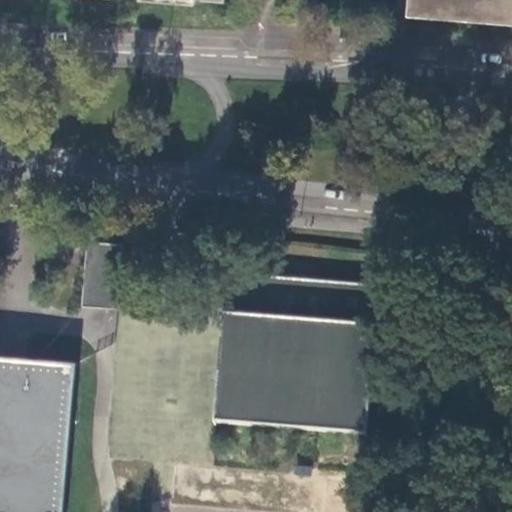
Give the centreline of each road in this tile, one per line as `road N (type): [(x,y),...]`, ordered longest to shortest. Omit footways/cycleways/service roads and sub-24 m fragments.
road 1 (secondary): [(155,168),(292,193),(511,215)]
road 2 (secondary): [(511,91),(176,62)]
road 3 (tertiary): [(155,168),(207,161),(227,128),(210,75),(176,62)]
road 4 (secondary): [(176,62),(0,60)]
road 5 (secondary): [(0,144),(155,168)]
